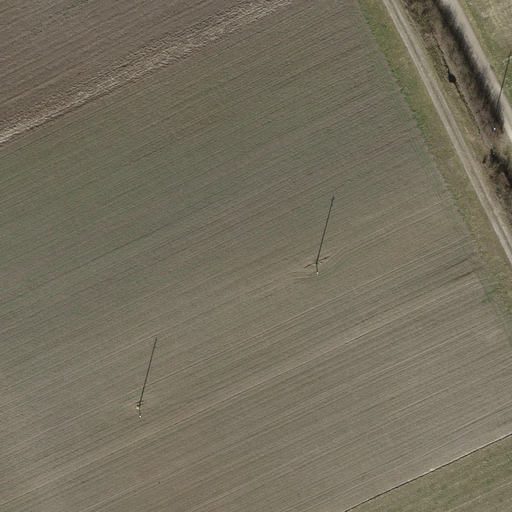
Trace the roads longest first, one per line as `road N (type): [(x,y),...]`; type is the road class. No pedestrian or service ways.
road 1 (track): [(383,0),(511,260)]
road 2 (track): [(511,131),(449,0)]
